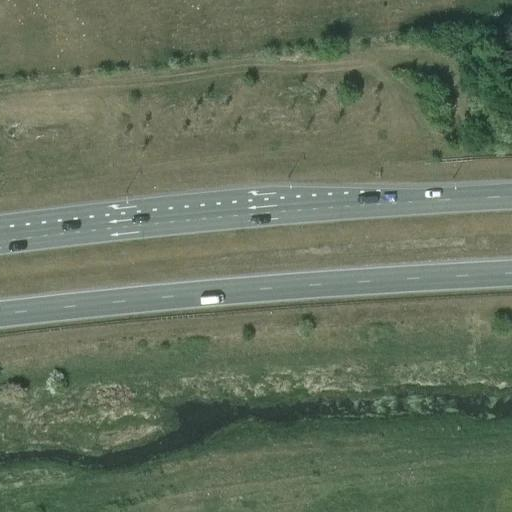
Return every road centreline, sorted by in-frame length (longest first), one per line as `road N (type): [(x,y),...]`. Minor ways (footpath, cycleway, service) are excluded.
road 1 (primary): [(511,197),(0,241)]
road 2 (primary): [(0,315),(511,274)]
